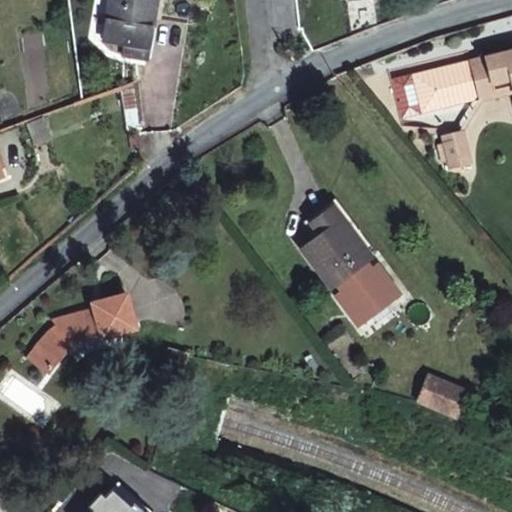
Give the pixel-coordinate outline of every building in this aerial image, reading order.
[(153,0),(105,0),(101,38),(123,43),(122,54),(145,58),(153,0)] [(476,96),(474,91),(508,84),(510,89),(510,92),(511,98),(511,47),(474,56),(477,67),(469,69),(466,58),(409,70),(414,91),(418,109),(476,96)] [(469,69),(477,67),(474,56),(466,58),(469,69)] [(508,84),(474,91),(476,96),(499,92),(510,89),(508,84)] [(469,164),(460,131),(439,135),(447,170),(469,164)] [(309,222),(319,234),(299,249),(328,285),(368,254),(330,206),(309,222)] [(131,294),(99,302),(108,334),(139,325),(131,294)] [(59,319),(31,352),(52,370),(76,341),(102,333),(94,306),(58,317),(59,319)] [(209,337),(192,332),(183,356),(201,360),(209,337)] [(409,411),(443,431),(454,405),(419,390),(412,403),(409,411)]
